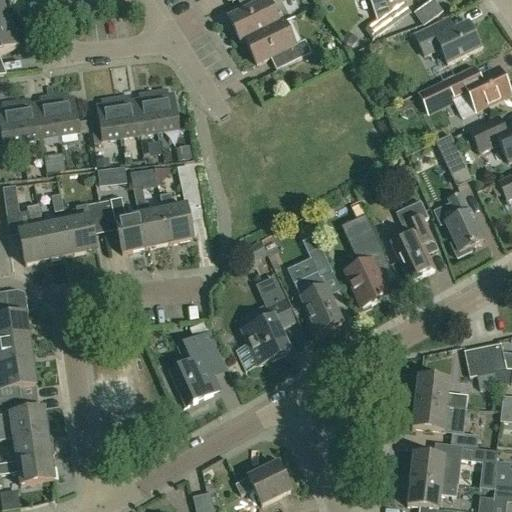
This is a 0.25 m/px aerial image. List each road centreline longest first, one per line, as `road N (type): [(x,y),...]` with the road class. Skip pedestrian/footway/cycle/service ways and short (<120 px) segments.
road 1 (residential): [(99,511),(67,310),(86,301),(201,294)]
road 2 (residential): [(289,393),(511,271)]
road 3 (residential): [(99,511),(289,393)]
road 4 (residential): [(178,41),(65,55),(47,4)]
road 5 (residential): [(336,511),(289,393)]
